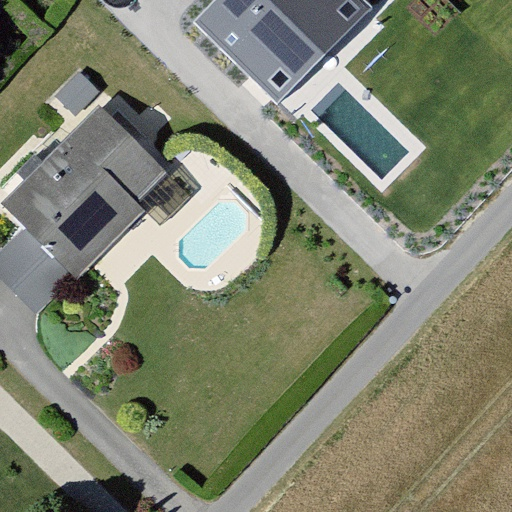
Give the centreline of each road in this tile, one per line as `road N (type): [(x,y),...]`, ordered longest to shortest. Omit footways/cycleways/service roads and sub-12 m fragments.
road 1 (residential): [(511,209),(232,511)]
road 2 (unknown): [(112,511),(0,396)]
